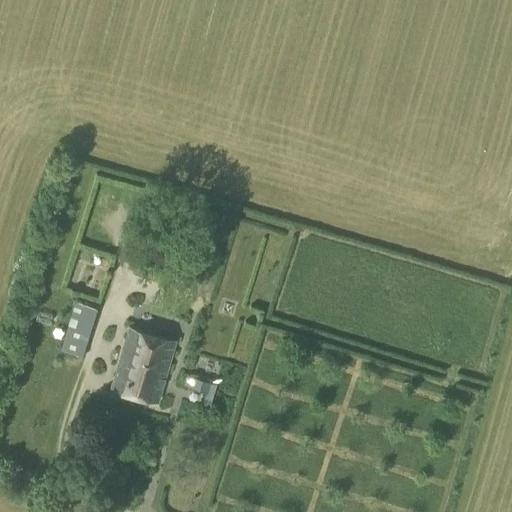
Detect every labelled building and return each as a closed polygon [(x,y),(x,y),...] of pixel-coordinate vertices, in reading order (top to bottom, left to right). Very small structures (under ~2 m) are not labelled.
[(175,239),(171,252),(193,258),(197,245),(175,239)] [(82,356),(96,308),(76,302),(61,349),(82,356)] [(157,401),(175,341),(129,327),(111,387),(157,401)] [(209,406),(216,384),(186,375),(183,385),(205,392),(202,404),(209,406)] [(143,457),(158,432),(129,415),(114,439),(143,457)]
